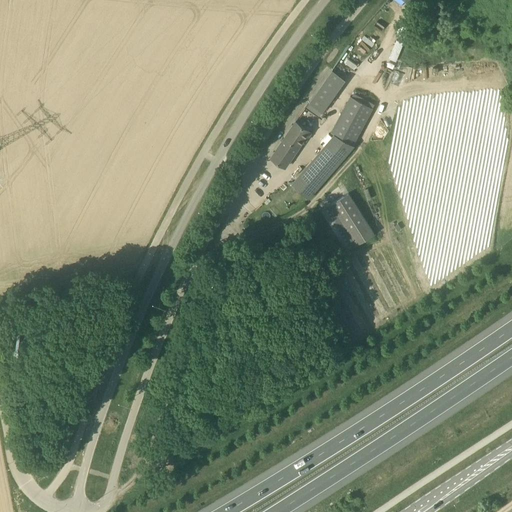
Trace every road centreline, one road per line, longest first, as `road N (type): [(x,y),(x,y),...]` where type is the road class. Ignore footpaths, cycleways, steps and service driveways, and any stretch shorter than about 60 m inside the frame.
road 1 (unclassified): [(75,511),(109,503),(163,341),(214,227),(291,95),(364,0)]
road 2 (unclassified): [(327,0),(235,132),(160,271),(98,424),(75,511)]
road 3 (motorway): [(511,328),(226,511)]
road 4 (motorway): [(279,511),(511,359)]
road 5 (unknown): [(218,162),(238,183),(277,177),(346,87),(377,94)]
road 6 (unclassified): [(75,511),(32,494),(0,381)]
